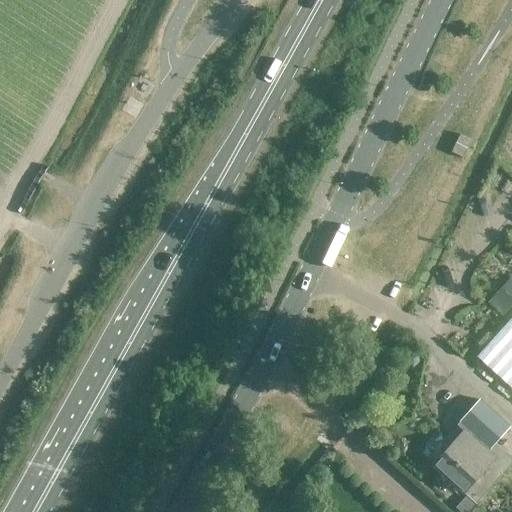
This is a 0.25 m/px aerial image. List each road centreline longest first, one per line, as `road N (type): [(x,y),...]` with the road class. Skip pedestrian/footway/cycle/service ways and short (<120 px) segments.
road 1 (primary): [(316,0),(31,511)]
road 2 (tertiary): [(179,511),(288,315),(443,0)]
road 3 (unclassified): [(0,381),(128,148),(237,0)]
